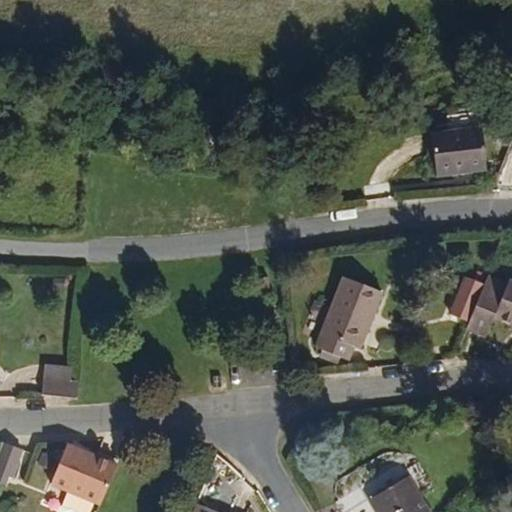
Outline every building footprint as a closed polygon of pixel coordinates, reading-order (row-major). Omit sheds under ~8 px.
[(430,182),(483,181),(483,138),(429,140),(430,182)] [(101,211),(102,186),(91,186),(90,210),(101,211)] [(261,299),(278,297),(276,280),(259,282),(261,299)] [(505,322),(511,324),(511,285),(499,281),(496,289),(486,314),(483,320),(482,322),(481,326),(478,333),(498,340),(505,322)] [(365,352),(370,354),(394,298),(355,282),(326,350),(360,363),(365,352)] [(486,314),(496,289),(477,282),(462,319),(481,326),(482,322),(483,320),(486,314)] [(84,383),(85,371),(57,369),(56,381),(84,383)] [(55,398),(90,400),(91,384),(84,383),(56,381),(55,398)] [(21,482),(23,483),(35,454),(17,448),(5,476),(21,482)] [(62,490),(112,509),(129,469),(78,450),(62,490)] [(27,484),(41,490),(55,458),(41,452),(27,484)] [(1,486),(17,492),(21,482),(5,476),(1,486)] [(389,511),(441,511),(423,479),(383,502),(389,511)]
